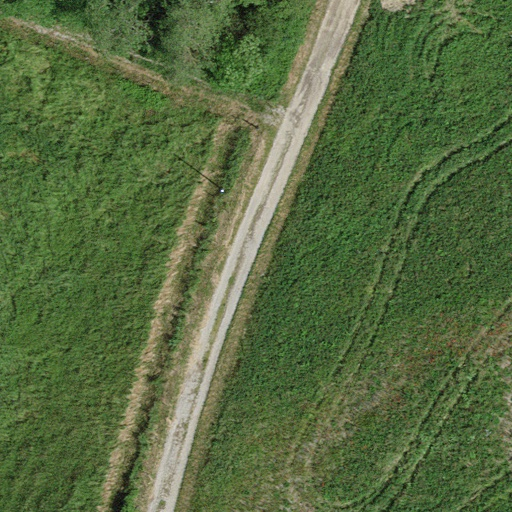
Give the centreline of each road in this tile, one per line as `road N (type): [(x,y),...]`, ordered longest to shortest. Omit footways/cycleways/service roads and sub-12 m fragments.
road 1 (track): [(162,511),(225,300),(344,0)]
road 2 (track): [(292,131),(240,90),(0,0)]
